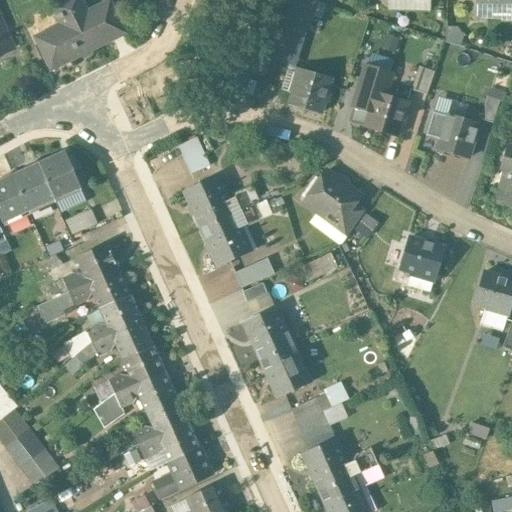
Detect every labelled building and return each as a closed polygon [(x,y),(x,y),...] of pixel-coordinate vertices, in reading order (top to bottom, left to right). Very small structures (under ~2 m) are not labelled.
[(79,0),(70,0),(53,8),(56,13),(57,12),(59,17),(54,20),(56,24),(61,22),(63,27),(36,40),(51,71),(125,35),(110,5),(88,15),(79,0)] [(318,3),(308,0),(291,0),(284,23),(308,31),(318,3)] [(393,50),(397,37),(383,32),(379,45),(393,50)] [(270,61),(252,55),(247,69),(265,76),(270,61)] [(391,75),(366,67),(354,107),(371,112),(366,128),(397,137),(407,104),(400,102),(401,101),(385,96),(391,75)] [(434,73),(419,67),(412,90),(427,95),(434,73)] [(324,79),(301,72),(291,107),(320,116),(330,82),(323,80),(324,79)] [(499,103),(486,99),(479,120),(493,124),(499,103)] [(478,126),(449,116),(438,151),(466,160),(478,126)] [(197,138),(178,147),(182,156),(201,147),(197,138)] [(201,147),(182,156),(187,165),(205,157),(201,147)] [(511,149),(508,148),(501,169),(506,170),(494,204),(511,210),(511,149)] [(65,153),(39,165),(54,199),(81,187),(65,153)] [(205,157),(187,165),(191,174),(210,166),(205,157)] [(54,199),(39,165),(14,177),(29,210),(54,199)] [(342,182),(326,172),(306,201),(327,216),(329,213),(340,221),(342,222),(354,205),(360,196),(349,187),(348,181),(342,182)] [(29,210),(14,177),(0,183),(0,216),(3,223),(29,210)] [(218,192),(212,179),(184,192),(201,229),(234,214),(251,207),(260,203),(252,187),(236,194),(233,199),(228,201),(223,190),(218,192)] [(354,205),(342,222),(340,221),(335,229),(347,237),(364,212),(354,205)] [(251,207),(234,214),(240,228),(257,220),(251,207)] [(91,209),(77,215),(75,209),(61,215),(71,236),(97,224),(91,209)] [(234,214),(201,229),(218,267),(246,254),(240,241),(245,239),(240,228),(234,214)] [(443,248),(409,238),(400,269),(411,272),(435,279),(442,256),(441,255),(443,248)] [(107,246),(78,259),(85,276),(76,274),(63,279),(69,293),(118,271),(107,246)] [(278,252),(254,264),(256,269),(260,279),(261,281),(285,269),(278,252)] [(331,253),(299,269),(305,282),(337,267),(331,253)] [(256,269),(236,277),(241,287),(260,279),(256,269)] [(118,271),(69,293),(75,306),(88,300),(93,292),(101,310),(130,297),(118,271)] [(435,279),(411,272),(410,274),(411,275),(408,286),(430,292),(433,281),(434,281),(435,279)] [(511,281),(481,273),(472,302),(508,314),(511,300),(511,281)] [(262,284),(242,292),(247,303),(267,294),(262,284)] [(69,293),(39,307),(47,325),(67,316),(66,312),(88,302),(88,300),(75,306),(69,293)] [(130,297),(101,310),(108,327),(99,325),(86,331),(87,332),(92,344),(141,322),(130,297)] [(277,323),(271,311),(243,323),(260,361),(293,346),(282,321),(277,323)] [(511,320),(502,347),(511,351),(511,320)] [(141,322),(92,344),(98,357),(111,352),(115,343),(124,361),(153,348),(141,322)] [(87,332),(66,344),(74,359),(92,344),(87,332)] [(293,346),(260,361),(277,398),(305,385),(300,373),(305,370),(293,346)] [(153,348),(124,361),(131,377),(122,376),(109,382),(115,395),(164,373),(153,348)] [(164,373),(115,395),(122,409),(134,403),(138,394),(147,412),(176,398),(164,373)] [(325,394),(290,410),(296,423),(323,411),(346,401),(338,384),(324,390),(325,394)] [(7,398),(0,404),(0,422),(16,409),(7,398)] [(176,398),(147,412),(154,429),(145,427),(132,433),(139,446),(187,423),(176,398)] [(323,411),(296,423),(303,438),(329,426),(323,411)] [(421,427),(416,416),(409,419),(414,430),(421,427)] [(187,423),(139,446),(145,460),(157,455),(162,447),(169,463),(198,448),(187,423)] [(30,430),(8,448),(16,459),(38,442),(30,430)] [(444,430),(429,435),(432,443),(447,438),(444,430)] [(38,442),(16,459),(23,467),(44,450),(38,442)] [(342,452),(337,454),(331,442),(303,454),(320,492),(353,477),(378,465),(371,448),(356,455),(352,462),(347,464),(342,452)] [(198,448),(169,463),(174,476),(156,485),(162,498),(180,489),(181,489),(210,474),(199,448),(198,449),(198,448)] [(44,450),(23,467),(29,475),(51,458),(44,450)] [(51,458),(29,475),(36,486),(59,470),(51,458)] [(511,468),(502,471),(505,481),(511,479),(511,468)] [(353,477),(320,492),(328,511),(362,511),(359,504),(364,501),(353,477)] [(215,487),(186,500),(191,511),(226,511),(227,511),(215,487)] [(132,510),(147,502),(142,492),(127,500),(132,510)] [(55,511),(48,497),(25,508),(26,511),(55,511)]
